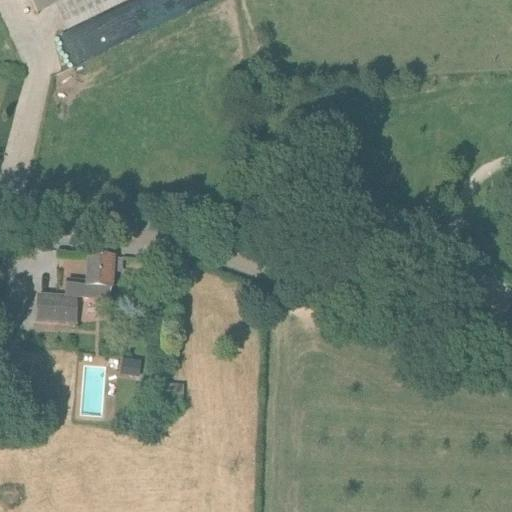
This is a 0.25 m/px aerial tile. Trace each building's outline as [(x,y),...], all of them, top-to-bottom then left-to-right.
[(28,0),(36,15),(54,7),(66,32),(131,0),(28,0)] [(70,37),(80,60),(134,37),(125,14),(70,37)] [(113,258),(90,255),(87,283),(65,280),(64,298),(36,297),(35,323),(76,325),(77,299),(112,303),(115,272),(120,272),(121,260),(113,259),(113,258)] [(161,289),(148,287),(146,313),(159,314),(161,289)] [(139,378),(141,362),(124,361),(123,377),(139,378)] [(184,386),(162,384),(160,402),(182,404),(184,386)]
